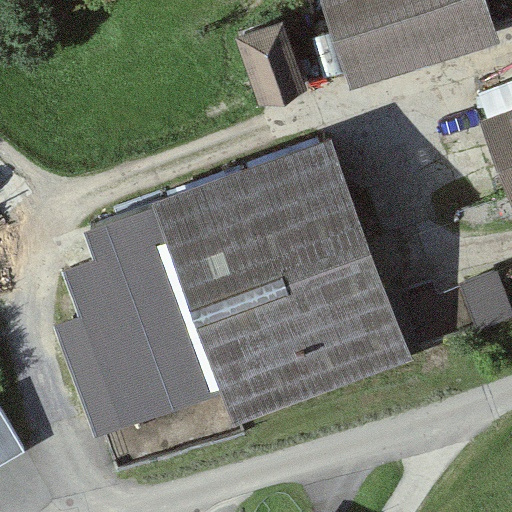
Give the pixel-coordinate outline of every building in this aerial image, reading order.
[(321,0),(343,70),(486,25),(478,0),(321,0)] [(282,11),(242,24),(264,95),(305,83),(282,11)] [(511,94),(483,104),(511,192),(511,191),(511,94)] [(98,427),(218,383),(231,420),(406,356),(327,142),(87,230),(117,311),(63,331),(98,427)] [(0,401),(0,462),(27,447),(0,401)]
